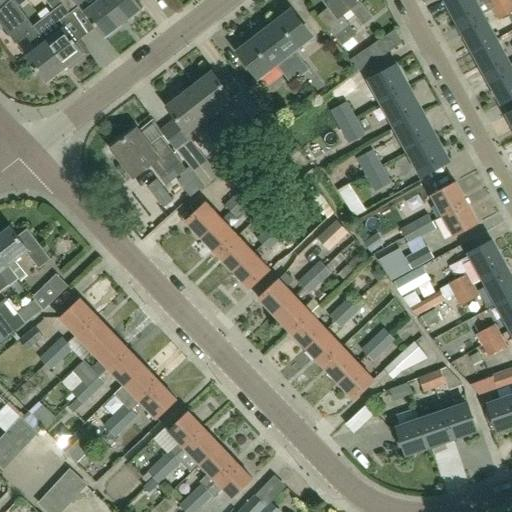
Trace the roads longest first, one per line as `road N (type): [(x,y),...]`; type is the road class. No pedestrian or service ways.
road 1 (unclassified): [(395,511),(351,489),(25,152)]
road 2 (residential): [(25,152),(227,0)]
road 3 (residential): [(511,198),(405,0)]
